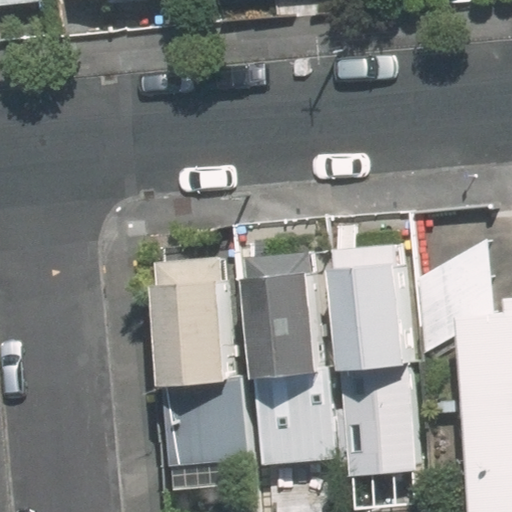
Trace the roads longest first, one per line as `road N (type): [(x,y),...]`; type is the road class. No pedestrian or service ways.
road 1 (residential): [(23,143),(511,97)]
road 2 (residential): [(56,511),(23,143)]
